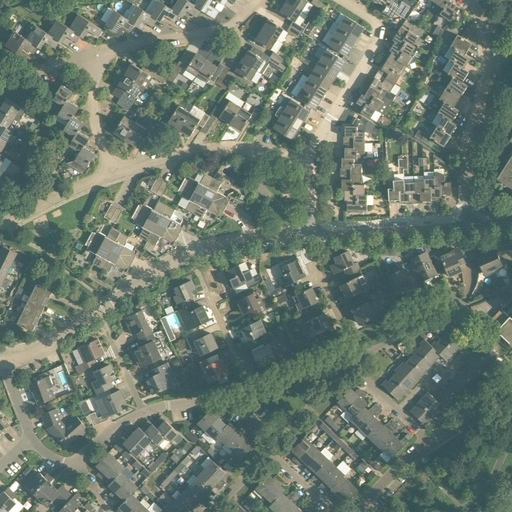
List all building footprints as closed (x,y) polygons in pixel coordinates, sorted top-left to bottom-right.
[(202,10),(189,2),(185,0),(179,0),(172,10),(183,17),(189,9),(192,11),(191,14),(197,17),(201,11),(202,10)] [(190,0),(189,2),(202,10),(201,11),(214,19),(219,12),(213,7),(211,10),(208,7),(212,0),(190,0)] [(288,0),(286,3),(302,13),(309,2),(305,0),(288,0)] [(316,0),(313,0),(311,4),(322,11),(325,5),(316,0)] [(393,0),(381,0),(379,3),(386,7),(382,12),(392,18),(395,14),(403,19),(414,2),(409,0),(404,0),(401,5),(393,0)] [(434,0),(434,1),(444,8),(440,14),(440,15),(449,0),(434,0)] [(449,0),(440,15),(451,22),(460,8),(450,1),(450,0),(449,0)] [(183,17),(172,10),(159,2),(150,16),(157,20),(157,21),(160,23),(166,14),(169,16),(168,19),(175,23),(179,15),(183,18),(183,17)] [(290,27),(301,34),(304,29),(295,23),(302,13),(286,3),(280,13),(293,22),(290,27)] [(157,20),(150,16),(137,7),(128,20),(135,25),(135,26),(138,28),(144,19),(148,21),(146,23),(153,27),(157,21),(157,20)] [(135,25),(128,20),(115,12),(106,26),(116,33),(122,24),(126,26),(124,28),(130,32),(135,26),(135,25)] [(70,29),(81,37),(83,39),(88,31),(98,38),(102,31),(79,15),(70,29)] [(340,26),(358,38),(365,28),(346,17),(340,26)] [(262,31),(278,40),(284,30),(269,20),(262,31)] [(49,35),(59,42),(62,44),(67,37),(77,43),(81,37),(70,29),(57,21),(49,35)] [(352,47),(358,38),(340,26),(334,36),(352,47)] [(27,41),(38,48),(41,50),(45,42),(55,49),(59,42),(49,35),(37,27),(27,41)] [(301,34),(290,27),(287,32),(298,39),(301,34)] [(395,43),(405,49),(409,43),(413,46),(419,37),(402,27),(393,41),(395,43)] [(278,40),(262,31),(255,41),(271,51),(278,40)] [(33,55),(38,48),(27,41),(15,33),(6,47),(19,55),(22,50),(29,55),(30,53),(33,55)] [(352,47),(334,36),(328,45),(346,57),(352,47)] [(463,53),(471,59),(471,58),(465,55),(472,44),(458,36),(451,46),(463,53)] [(390,51),(392,53),(402,59),(406,53),(410,56),(416,48),(413,46),(409,43),(405,49),(395,43),(390,51)] [(455,64),(469,73),(470,72),(464,69),(471,59),(463,53),(451,46),(451,47),(456,50),(450,61),(455,64)] [(321,60),(339,72),(345,62),(327,50),(321,60)] [(242,62),(258,72),(265,61),(249,51),(242,62)] [(270,57),(281,64),(284,60),(273,53),(270,57)] [(392,53),(387,61),(402,70),(405,66),(407,67),(413,58),(410,56),(406,53),(402,59),(392,53)] [(197,76),(207,61),(196,54),(186,70),(197,76)] [(281,64),(270,57),(267,63),(283,72),(286,67),(281,64)] [(315,69),(333,81),(339,72),(321,60),(315,69)] [(218,77),(226,66),(221,63),(217,68),(207,61),(197,76),(207,83),(212,87),(218,77)] [(402,70),(387,61),(382,70),(389,75),(386,79),(396,85),(401,76),(399,75),(402,70)] [(258,72),(242,62),(236,72),(251,82),(258,72)] [(125,76),(142,86),(146,89),(153,78),(163,84),(166,79),(144,65),(141,70),(132,64),(125,76)] [(183,67),(178,64),(175,69),(179,72),(183,67)] [(454,78),(467,87),(468,86),(463,83),(469,73),(455,64),(448,75),(454,78)] [(226,66),(218,77),(223,80),(230,69),(226,66)] [(433,67),(431,70),(442,77),(445,73),(437,68),(436,69),(433,67)] [(309,79),(327,90),(333,81),(315,69),(309,79)] [(234,79),(228,75),(225,81),(230,84),(234,79)] [(142,86),(125,76),(118,86),(125,91),(120,99),(131,106),(136,98),(135,97),(142,86)] [(219,78),(215,83),(220,87),(224,81),(219,78)] [(447,89),(461,97),(467,87),(454,78),(447,89)] [(321,99),(327,90),(309,79),(303,88),(321,99)] [(396,85),(386,79),(383,84),(376,79),(370,88),(392,102),(396,95),(391,92),(396,85)] [(64,107),(68,101),(73,93),(62,86),(53,100),(64,107)] [(321,99),(303,88),(297,98),(315,109),(321,99)] [(392,102),(370,88),(365,96),(375,103),(371,108),(381,114),(384,115),(392,102)] [(440,100),(459,112),(460,111),(454,108),(461,97),(447,89),(440,100)] [(365,96),(363,94),(357,104),(365,108),(361,113),(376,123),(381,114),(371,108),(375,103),(365,96)] [(281,107),(304,121),(310,112),(287,97),(281,107)] [(231,124),(241,108),(225,98),(220,106),(225,109),(220,117),(231,124)] [(0,110),(14,118),(19,122),(26,111),(21,108),(7,99),(0,110)] [(131,106),(120,99),(117,104),(128,111),(131,106)] [(450,121),(458,126),(458,125),(453,122),(459,112),(440,100),(445,103),(439,114),(450,121)] [(70,123),(74,116),(79,108),(68,101),(64,107),(59,116),(70,123)] [(179,130),(190,113),(179,106),(168,123),(179,130)] [(280,119),(298,131),(304,121),(281,107),(275,116),(280,119)] [(241,108),(231,124),(241,131),(249,119),(254,123),(261,112),(256,108),(252,115),(241,108)] [(0,124),(7,129),(14,118),(0,110),(0,109),(0,124)] [(207,121),(210,117),(205,114),(201,120),(190,113),(179,130),(190,137),(198,125),(203,128),(207,121)] [(206,134),(212,124),(216,117),(211,114),(210,117),(207,121),(203,128),(201,131),(206,134)] [(437,128),(451,136),(458,126),(450,121),(439,114),(438,114),(432,124),(437,128)] [(75,138),(79,132),(84,123),(74,116),(70,123),(64,131),(75,138)] [(125,140),(135,123),(125,116),(114,133),(125,140)] [(135,123),(125,140),(136,147),(144,135),(149,138),(156,127),(151,124),(139,117),(135,123)] [(354,143),(366,143),(366,128),(369,122),(363,118),(361,121),(357,119),(352,127),(346,127),(346,138),(355,138),(354,143)] [(298,131),(280,119),(274,129),(292,140),(298,131)] [(0,139),(6,144),(13,133),(7,129),(0,124),(0,139)] [(156,127),(149,138),(146,141),(151,144),(158,134),(162,128),(157,124),(156,127)] [(451,136),(437,128),(431,138),(420,131),(415,139),(431,149),(436,142),(445,147),(451,136)] [(81,153),(84,148),(90,139),(79,132),(75,138),(70,146),(81,153)] [(32,136),(25,133),(23,138),(29,141),(32,136)] [(511,142),(511,154),(497,179),(511,188),(511,136),(509,141),(511,142)] [(366,143),(354,143),(354,149),(346,149),(345,159),(363,159),(363,154),(365,154),(366,143)] [(22,146),(19,152),(26,154),(28,148),(22,146)] [(84,148),(81,153),(75,162),(86,169),(95,154),(84,148)] [(436,154),(434,158),(441,162),(443,158),(436,154)] [(351,175),(362,175),(362,165),(360,164),(360,160),(363,160),(363,159),(345,159),(343,159),(343,169),(351,169),(351,175)] [(182,185),(204,197),(213,179),(205,174),(200,183),(190,178),(188,180),(185,179),(182,185)] [(362,185),(362,175),(351,175),(351,180),(342,180),(342,191),(345,191),(356,191),(356,185),(362,185)] [(435,179),(435,185),(441,184),(442,196),(452,195),(452,183),(446,183),(446,175),(434,176),(435,179)] [(151,178),(147,184),(152,186),(156,180),(151,178)] [(156,194),(163,181),(157,178),(150,191),(156,194)] [(213,179),(204,197),(225,209),(229,203),(225,201),(227,198),(217,192),(222,183),(213,179)] [(425,180),(425,182),(425,188),(432,187),(432,199),(442,199),(442,196),(441,184),(435,185),(435,179),(425,180)] [(163,181),(156,194),(162,197),(169,184),(163,181)] [(400,201),(399,190),(405,190),(405,183),(405,181),(394,181),(395,189),(389,189),(389,201),(400,201)] [(415,183),(415,194),(421,194),(421,202),(433,202),(432,199),(432,187),(425,188),(425,182),(415,183)] [(415,183),(405,183),(405,190),(399,190),(400,201),(400,203),(411,203),(410,194),(415,194),(415,183)] [(204,197),(182,185),(178,191),(182,193),(180,195),(190,201),(186,210),(194,215),(204,197)] [(365,185),(362,185),(356,185),(356,191),(345,191),(345,201),(348,201),(359,201),(360,196),(365,196),(365,185)] [(348,201),(348,212),(368,212),(368,196),(365,196),(360,196),(359,201),(348,201)] [(225,209),(204,197),(194,215),(202,219),(207,210),(217,216),(219,213),(222,214),(225,209)] [(157,224),(167,206),(159,201),(154,210),(143,205),(142,207),(139,206),(135,212),(157,224)] [(110,221),(117,208),(111,205),(104,218),(110,221)] [(167,206),(157,224),(179,236),(182,230),(179,228),(181,225),(170,219),(175,210),(167,206)] [(117,208),(110,221),(115,224),(122,211),(117,208)] [(157,224),(135,212),(132,218),(135,220),(134,222),(144,228),(139,237),(147,242),(157,224)] [(179,236),(157,224),(147,242),(156,246),(160,237),(171,243),(173,240),(176,241),(179,236)] [(110,251),(120,233),(112,228),(107,237),(97,232),(95,234),(92,233),(89,239),(110,251)] [(120,233),(110,251),(132,263),(135,257),(132,255),(134,252),(124,246),(128,237),(120,233)] [(110,251),(89,239),(85,245),(89,247),(87,249),(97,255),(92,264),(101,269),(110,251)] [(48,243),(45,248),(51,251),(54,247),(48,243)] [(0,257),(16,266),(18,262),(14,260),(17,253),(3,247),(0,253),(0,257)] [(441,250),(433,254),(438,265),(443,263),(450,277),(462,271),(459,265),(465,263),(459,251),(454,254),(453,252),(444,256),(441,250)] [(495,250),(477,258),(484,274),(502,266),(495,250)] [(132,263),(110,251),(101,269),(109,273),(114,264),(124,270),(126,267),(129,268),(132,263)] [(337,264),(331,267),(335,275),(344,270),(347,276),(360,270),(357,264),(354,265),(348,252),(334,259),(337,264)] [(427,253),(412,260),(422,281),(436,275),(427,253)] [(16,266),(0,257),(0,269),(7,273),(10,267),(15,269),(16,266)] [(284,286),(269,293),(272,300),(293,290),(290,285),(307,277),(299,260),(280,269),(283,276),(280,277),(284,286)] [(239,266),(224,273),(228,281),(230,280),(235,290),(246,284),(248,289),(264,282),(260,274),(252,278),(249,271),(243,274),(239,266)] [(7,273),(0,269),(0,281),(7,285),(9,282),(4,279),(7,273)] [(403,270),(389,276),(396,293),(411,286),(403,270)] [(350,281),(340,286),(346,298),(353,295),(354,296),(368,289),(365,283),(362,285),(359,278),(350,282),(350,281)] [(178,296),(174,298),(178,306),(194,298),(192,293),(195,291),(191,282),(175,289),(178,296)] [(32,294),(47,302),(52,292),(37,284),(32,294)] [(312,288),(293,297),(300,311),(319,302),(312,288)] [(47,302),(32,294),(27,304),(42,312),(47,302)] [(254,295),(238,303),(244,315),(248,313),(251,318),(266,311),(260,299),(257,300),(254,295)] [(357,308),(352,311),(359,324),(363,322),(365,328),(377,323),(367,303),(357,308)] [(42,312),(27,304),(22,313),(38,321),(42,312)] [(193,305),(178,312),(188,332),(209,322),(203,307),(196,310),(193,305)] [(511,317),(511,318),(509,317),(501,309),(488,324),(496,331),(511,346),(511,317)] [(140,340),(153,335),(142,312),(125,320),(132,336),(137,334),(140,340)] [(38,321),(22,313),(17,324),(33,331),(38,321)] [(324,314),(305,323),(312,337),(331,328),(324,314)] [(160,319),(170,342),(175,340),(166,317),(160,319)] [(261,320),(241,330),(247,343),(268,333),(261,320)] [(441,339),(455,352),(458,349),(459,350),(464,344),(448,329),(444,333),(446,335),(441,339)] [(203,331),(187,339),(192,352),(198,349),(201,356),(218,349),(211,335),(206,337),(203,331)] [(153,335),(140,340),(143,347),(133,352),(141,369),(161,359),(157,350),(164,347),(160,340),(156,342),(153,335)] [(455,352),(441,339),(436,345),(435,343),(431,347),(440,356),(447,362),(453,356),(452,355),(455,352)] [(79,366),(76,367),(78,373),(96,365),(93,360),(104,355),(98,340),(78,349),(72,351),(79,366)] [(440,356),(431,347),(424,340),(421,345),(422,346),(418,351),(432,365),(432,364),(431,363),(434,360),(435,361),(440,356)] [(476,352),(491,367),(494,364),(493,362),(499,356),(485,343),(476,352)] [(269,345),(252,354),(259,368),(276,360),(269,345)] [(432,365),(418,351),(416,349),(412,354),(414,355),(409,360),(423,373),(426,369),(427,370),(432,365)] [(470,364),(485,378),(482,374),(487,369),(488,370),(491,367),(476,352),(467,361),(470,364)] [(206,360),(194,366),(200,379),(205,377),(209,384),(229,375),(222,360),(209,366),(206,360)] [(423,373),(409,360),(405,365),(403,363),(399,367),(415,383),(421,377),(420,376),(423,373)] [(153,377),(146,381),(153,395),(169,388),(164,375),(171,372),(168,364),(150,372),(153,377)] [(462,373),(478,388),(481,385),(479,384),(485,378),(470,364),(462,373)] [(98,380),(92,383),(97,395),(113,388),(110,382),(115,379),(110,366),(95,372),(98,380)] [(415,383),(399,367),(395,372),(397,373),(393,378),(406,390),(409,387),(410,388),(415,383)] [(453,383),(468,396),(473,390),(475,391),(478,388),(462,373),(453,383)] [(50,376),(30,384),(38,405),(55,398),(52,391),(50,392),(49,389),(54,387),(50,376)] [(406,390),(393,378),(388,383),(386,381),(382,385),(398,400),(404,395),(403,394),(406,390)] [(445,392),(460,406),(463,403),(462,402),(468,396),(453,383),(445,392)] [(346,410),(363,392),(360,389),(355,393),(351,389),(338,402),(346,410)] [(100,411),(102,416),(105,422),(109,420),(107,417),(123,410),(120,405),(126,402),(121,391),(101,400),(105,408),(100,411)] [(364,407),(367,404),(363,400),(367,395),(363,392),(346,410),(354,417),(355,418),(364,407)] [(436,401),(451,414),(456,408),(457,410),(460,406),(445,392),(436,401)] [(419,402),(435,417),(438,414),(437,413),(442,407),(450,415),(451,414),(436,401),(428,393),(419,402)] [(435,417),(419,402),(411,412),(425,425),(431,419),(432,421),(435,417)] [(360,429),(380,407),(376,404),(369,412),(364,408),(364,407),(355,418),(354,417),(351,421),(360,429)] [(368,436),(380,423),(376,419),(383,411),(380,407),(360,429),(368,436)] [(206,432),(226,411),(222,408),(215,415),(211,410),(198,424),(206,432)] [(56,409),(41,414),(47,429),(49,431),(50,430),(65,447),(80,434),(82,436),(89,430),(77,417),(66,427),(60,421),(56,409)] [(227,426),(223,422),(229,414),(226,411),(206,432),(214,439),(217,436),(227,426)] [(0,413),(0,429),(4,434),(7,431),(5,430),(10,425),(0,413)] [(95,413),(88,416),(93,427),(100,424),(97,419),(95,413)] [(162,425),(158,430),(166,438),(171,443),(179,434),(161,417),(158,421),(162,425)] [(325,421),(331,426),(334,423),(328,417),(325,421)] [(376,444),(395,423),(392,419),(385,427),(380,423),(368,436),(376,444)] [(158,430),(148,421),(145,425),(150,429),(145,434),(153,441),(152,441),(158,446),(166,438),(158,430)] [(225,444),(242,426),(239,423),(234,428),(229,423),(227,426),(217,436),(225,444)] [(318,427),(325,433),(329,429),(322,423),(318,427)] [(334,423),(331,426),(337,432),(340,428),(334,423)] [(384,451),(396,438),(392,434),(399,426),(395,423),(376,444),(384,451)] [(233,451),(246,438),(241,434),(246,429),(242,426),(225,444),(233,451)] [(145,434),(139,428),(135,433),(130,429),(127,432),(145,449),(152,441),(153,441),(145,434)] [(329,429),(325,433),(332,440),(336,436),(329,429)] [(145,449),(127,432),(124,436),(128,440),(124,445),(137,457),(145,449)] [(396,438),(384,451),(392,459),(412,438),(408,434),(401,442),(396,438)] [(336,436),(332,440),(336,444),(340,448),(344,444),(336,436)] [(296,463),(313,445),(305,437),(292,451),(297,455),(293,460),(296,463)] [(246,438),(233,451),(242,459),(258,441),(255,438),(250,442),(246,438)] [(123,455),(126,451),(118,443),(114,447),(123,455)] [(181,452),(185,455),(193,447),(189,443),(181,452)] [(337,452),(340,448),(336,444),(332,448),(337,452)] [(344,444),(340,448),(348,455),(352,451),(344,444)] [(313,445),(296,463),(300,466),(304,462),(308,466),(321,453),(313,445)] [(197,447),(193,451),(196,455),(201,450),(197,447)] [(213,457),(217,454),(211,448),(208,452),(213,457)] [(185,455),(181,452),(178,449),(173,453),(175,455),(171,459),(177,464),(185,455)] [(126,451),(123,455),(129,461),(133,457),(126,451)] [(352,451),(348,455),(354,461),(358,457),(352,451)] [(157,460),(161,464),(169,456),(165,452),(157,460)] [(101,478),(117,461),(109,453),(97,466),(101,471),(97,475),(101,478)] [(308,466),(304,471),(308,474),(312,470),(316,474),(329,460),(321,453),(308,466)] [(217,454),(213,457),(219,463),(222,459),(217,454)] [(182,463),(186,467),(192,460),(188,457),(182,463)] [(161,464),(157,460),(149,469),(153,472),(161,464)] [(316,474),(312,478),(316,481),(320,477),(324,481),(337,468),(329,460),(316,474)] [(117,461),(101,478),(104,482),(109,477),(113,481),(113,482),(122,472),(122,473),(126,468),(117,461)] [(205,470),(223,487),(226,483),(222,479),(226,474),(213,461),(205,470)] [(364,470),(368,467),(363,461),(359,465),(364,470)] [(139,470),(142,466),(137,462),(134,465),(139,470)] [(175,472),(178,475),(186,467),(182,463),(175,472)] [(227,463),(223,467),(229,473),(233,469),(227,463)] [(142,466),(139,470),(147,478),(151,474),(142,466)] [(324,481),(320,486),(324,489),(328,485),(332,489),(333,489),(344,477),(345,476),(337,468),(324,481)] [(198,478),(211,490),(215,486),(220,490),(223,487),(205,470),(198,478)] [(113,482),(113,481),(109,486),(114,490),(110,494),(113,498),(130,480),(122,473),(122,472),(113,482)] [(167,480),(171,483),(178,475),(175,472),(167,480)] [(371,481),(376,476),(373,472),(367,478),(371,481)] [(33,495),(51,476),(48,473),(44,477),(40,473),(35,478),(31,474),(22,484),(33,495)] [(265,496),(282,478),(278,475),(274,479),(269,475),(256,488),(265,496)] [(51,476),(33,495),(34,494),(38,498),(34,502),(37,504),(40,501),(54,487),(50,483),(54,479),(51,476)] [(333,489),(332,489),(327,495),(331,498),(335,494),(339,498),(352,485),(344,477),(333,489)] [(190,486),(208,503),(212,499),(207,495),(211,490),(198,478),(190,486)] [(265,496),(273,504),(282,493),(283,493),(285,490),(281,486),(285,482),(282,478),(265,496)] [(130,480),(113,498),(117,501),(121,497),(125,501),(132,494),(138,488),(130,480)] [(171,483),(167,480),(160,488),(164,491),(171,483)] [(178,490),(183,494),(196,506),(200,502),(205,506),(208,503),(190,486),(186,482),(178,490)] [(339,498),(335,502),(339,506),(343,501),(348,506),(360,493),(352,485),(339,498)] [(54,487),(40,501),(48,507),(56,499),(60,502),(69,493),(61,486),(57,490),(54,487)] [(147,495),(150,491),(144,486),(141,490),(147,495)] [(0,503),(9,511),(16,503),(13,500),(17,496),(8,488),(4,492),(0,495),(0,503)] [(273,504),(270,507),(275,511),(280,511),(298,494),(294,490),(287,498),(283,493),(282,493),(273,504)] [(150,491),(147,495),(152,500),(156,497),(150,491)] [(69,493),(60,502),(64,506),(60,511),(72,511),(80,503),(76,500),(80,496),(77,492),(73,497),(69,493)] [(125,501),(119,508),(123,511),(130,511),(140,502),(132,494),(125,501)] [(186,511),(193,511),(192,511),(196,506),(183,494),(175,502),(186,511)] [(298,494),(280,511),(295,511),(299,509),(294,504),(301,497),(298,494)] [(161,504),(167,498),(163,495),(157,501),(161,504)] [(140,502),(130,511),(145,511),(148,510),(140,502)] [(186,511),(175,502),(168,510),(169,511),(186,511)] [(9,511),(0,503),(0,511),(9,511)] [(80,503),(72,511),(84,511),(91,506),(88,503),(84,507),(80,503)] [(250,511),(253,508),(247,503),(244,506),(250,511)]
